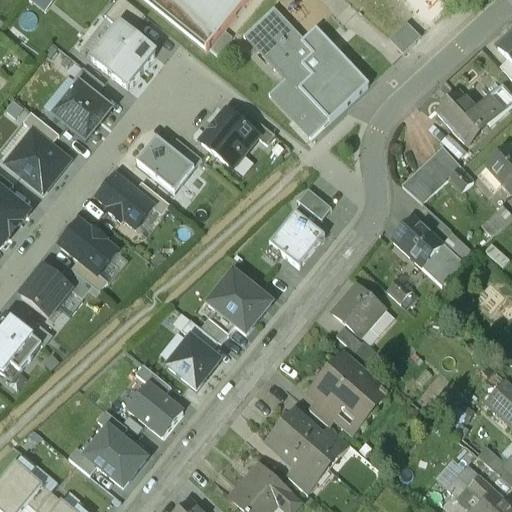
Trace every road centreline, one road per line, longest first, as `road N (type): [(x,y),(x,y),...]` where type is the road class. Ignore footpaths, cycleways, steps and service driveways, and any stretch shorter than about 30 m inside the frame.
road 1 (residential): [(145,511),(363,239),(375,215),(379,142),(393,113),(511,5)]
road 2 (residential): [(186,60),(0,292)]
